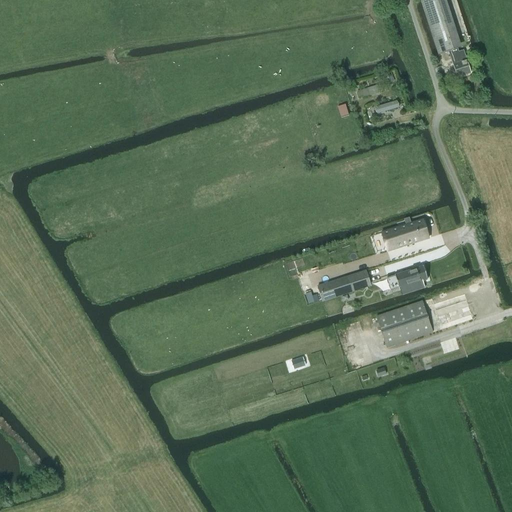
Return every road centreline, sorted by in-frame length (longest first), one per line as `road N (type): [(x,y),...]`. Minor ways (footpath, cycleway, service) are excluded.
road 1 (track): [(0,166),(103,134),(123,97),(112,38),(375,4),(375,29),(336,41)]
road 2 (track): [(18,511),(93,484),(134,412),(0,193)]
road 3 (unclassified): [(511,112),(444,109),(407,0)]
